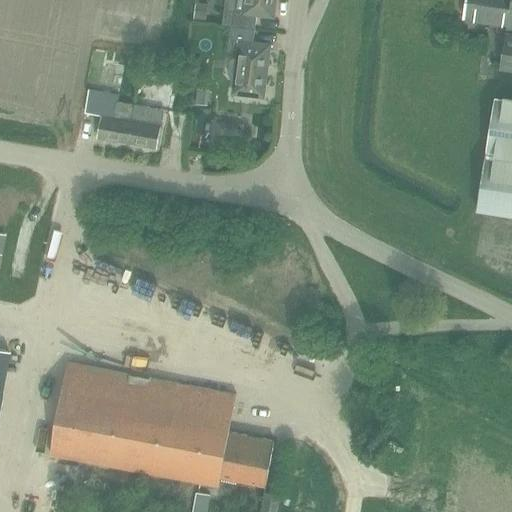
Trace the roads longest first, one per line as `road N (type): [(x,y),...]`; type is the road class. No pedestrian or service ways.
road 1 (unclassified): [(286,203),(0,150)]
road 2 (unclassified): [(511,316),(286,203)]
road 3 (unclassified): [(286,203),(295,50)]
road 4 (track): [(352,511),(358,479),(336,367)]
